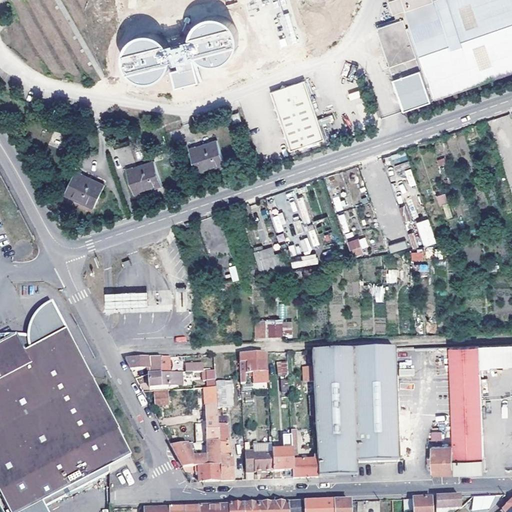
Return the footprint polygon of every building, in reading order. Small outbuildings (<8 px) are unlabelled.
[(389,70),(403,108),(511,70),(511,0),(387,0),(394,20),(374,26),(389,70)] [(202,83),(199,69),(224,65),(233,54),(234,47),(231,32),(220,22),(211,21),(196,24),(186,35),(185,45),(164,49),(153,39),(142,38),(128,41),(121,48),(120,60),(123,74),(133,83),(146,84),(158,82),(160,79),(171,80),(173,89),(202,83)] [(322,136),(302,78),(285,84),(280,82),(277,87),(269,89),(273,104),(272,106),(274,107),(276,113),(276,115),(278,116),(283,132),(282,134),(284,135),(288,148),(322,136)] [(350,100),(360,97),(359,91),(348,94),(350,100)] [(242,121),(239,113),(232,115),(234,123),(242,121)] [(320,126),(334,121),(332,115),(318,120),(320,126)] [(225,165),(217,141),(189,150),(197,174),(225,165)] [(120,166),(135,163),(131,145),(116,149),(120,166)] [(162,186),(154,162),(127,170),(134,195),(162,186)] [(402,196),(417,192),(412,168),(404,170),(407,183),(399,185),(402,196)] [(95,208),(105,185),(76,171),(65,194),(95,208)] [(436,196),(439,205),(448,203),(445,194),(436,196)] [(402,199),(407,221),(418,218),(413,196),(402,199)] [(446,218),(452,217),(449,206),(443,207),(446,218)] [(276,233),(286,230),(282,214),(271,216),(276,233)] [(423,247),(436,243),(429,219),(416,223),(423,247)] [(414,232),(408,234),(412,247),(418,245),(414,232)] [(362,249),(368,247),(365,237),(348,242),(352,257),(363,254),(362,249)] [(405,240),(388,245),(390,253),(407,248),(405,240)] [(253,252),(259,272),(280,266),(274,246),(253,252)] [(411,261),(424,261),(424,252),(411,252),(411,261)] [(428,272),(428,264),(419,264),(419,273),(428,272)] [(230,267),(231,281),(238,280),(236,266),(230,267)] [(385,281),(396,283),(399,271),(388,268),(385,281)] [(157,306),(157,291),(138,292),(110,294),(106,294),(106,309),(111,309),(139,307),(157,306)] [(28,337),(14,335),(22,351),(66,329),(54,303),(47,306),(41,311),(36,316),(32,322),(29,328),(28,337)] [(267,336),(267,321),(256,321),(256,337),(267,336)] [(284,336),(283,324),(269,324),(269,336),(284,336)] [(0,511),(38,511),(49,507),(44,498),(86,477),(87,463),(107,464),(108,466),(128,456),(66,329),(22,351),(14,335),(0,342),(0,511)] [(0,334),(0,342),(14,335),(0,334)] [(511,344),(480,346),(480,367),(511,365),(511,344)] [(450,347),(453,445),(454,473),(457,473),(484,472),(480,367),(480,346),(450,347)] [(394,349),(352,350),(357,462),(373,461),(398,461),(394,349)] [(313,397),(314,416),(317,460),(318,478),(346,477),(357,476),(357,462),(352,350),(311,352),(312,367),(313,381),(313,397)] [(257,384),(269,383),(268,363),(268,353),(264,354),(265,374),(256,374),(257,384)] [(265,374),(264,354),(239,355),(241,385),(245,385),(245,375),(256,374),(265,374)] [(170,372),(170,357),(129,359),(125,359),(130,369),(148,367),(148,374),(170,372)] [(184,362),(185,372),(203,370),(202,361),(184,362)] [(280,375),(288,375),(287,362),(280,363),(280,375)] [(313,381),(312,367),(304,367),(305,381),(313,381)] [(204,371),(204,389),(205,389),(216,388),(215,382),(215,371),(204,371)] [(170,372),(148,374),(149,384),(146,384),(146,387),(181,386),(180,372),(170,372)] [(216,398),(217,407),(232,407),(231,382),(215,382),(216,388),(216,398)] [(205,398),(216,398),(216,388),(205,389),(205,398)] [(169,406),(169,396),(153,396),(154,406),(169,406)] [(217,418),(217,407),(216,398),(205,398),(206,418),(217,418)] [(206,418),(207,443),(218,443),(218,426),(217,418),(206,418)] [(228,445),(227,425),(218,426),(218,443),(219,466),(220,481),(233,481),(232,457),(230,457),(229,445),(228,445)] [(442,431),(431,432),(431,440),(442,440),(442,431)] [(187,445),(171,447),(173,450),(182,468),(219,466),(218,443),(207,443),(208,458),(194,458),(187,445)] [(252,455),(272,454),(272,451),(272,445),(252,446),(252,452),(252,455)] [(454,473),(453,445),(432,446),(432,456),(430,456),(430,463),(432,463),(433,473),(454,473)] [(293,471),(292,461),(292,450),(272,451),(272,454),(273,471),(293,471)] [(273,471),(272,454),(252,455),(252,452),(244,452),(245,471),(249,471),(253,470),(253,473),(258,473),(273,472),(273,471)] [(293,471),(293,478),(305,478),(318,478),(317,460),(296,461),(292,461),(293,471)] [(86,477),(108,466),(107,464),(87,463),(86,477)] [(182,468),(185,472),(196,472),(197,482),(220,481),(219,466),(182,468)] [(492,510),(492,496),(472,496),(472,510),(492,510)] [(460,509),(460,498),(452,498),(435,499),(435,510),(460,509)] [(432,511),(432,499),(415,499),(404,500),(404,511),(432,511)] [(511,511),(511,500),(502,509),(504,511),(511,511)] [(303,511),(333,511),(333,502),(318,503),(303,504),(303,511)] [(337,502),(333,502),(333,511),(349,511),(349,502),(337,502)]
